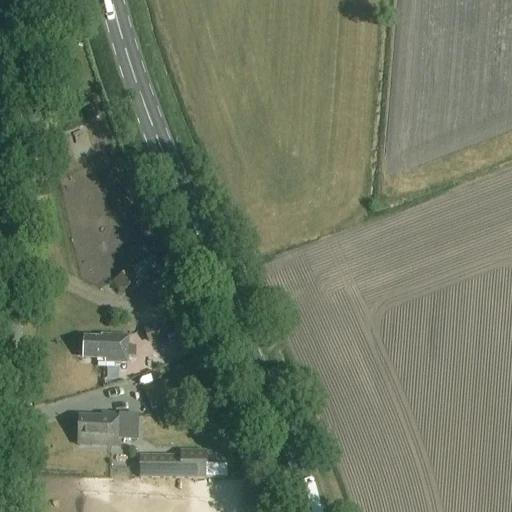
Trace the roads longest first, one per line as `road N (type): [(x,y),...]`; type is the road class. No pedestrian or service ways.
road 1 (secondary): [(310,511),(111,0)]
road 2 (unclassified): [(4,511),(13,370)]
